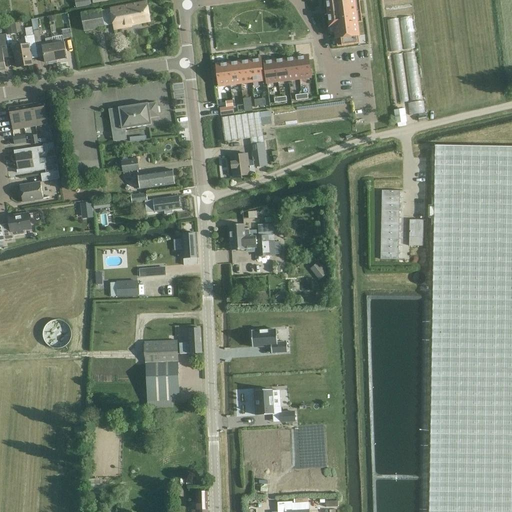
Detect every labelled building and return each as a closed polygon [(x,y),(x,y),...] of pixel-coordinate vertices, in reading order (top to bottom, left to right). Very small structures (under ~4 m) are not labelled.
[(326,0),(329,27),(334,26),(337,47),(360,44),(357,23),(362,22),(359,0),(326,0)] [(81,13),(84,32),(104,28),(104,27),(114,25),(115,28),(150,22),(146,2),(111,8),(111,9),(101,11),(101,9),(81,13)] [(402,49),(401,21),(393,21),(394,49),(402,49)] [(7,35),(17,34),(15,23),(6,25),(7,35)] [(63,40),(71,38),(69,30),(62,31),(63,40)] [(33,32),(34,36),(35,45),(42,44),(39,31),(33,32)] [(35,45),(34,36),(25,37),(26,45),(14,47),(18,67),(32,65),(30,52),(36,52),(35,45)] [(42,46),(45,62),(57,60),(54,44),(53,44),(52,38),(45,40),(46,45),(42,46)] [(54,44),(57,60),(68,58),(65,42),(54,44)] [(298,58),(297,58),(299,79),(311,78),(310,76),(312,75),(312,70),(310,70),(308,56),(304,57),(303,55),(297,56),(298,58)] [(297,58),(286,59),(289,80),(299,79),(297,58)] [(260,59),(249,61),(252,82),(263,81),(260,59)] [(286,59),(275,60),(278,82),(289,80),(286,59)] [(275,60),(264,62),(267,83),(278,82),(275,60)] [(249,61),(238,62),(241,83),(252,82),(249,61)] [(230,85),(227,64),(226,64),(226,62),(220,63),(220,64),(216,65),(218,79),(216,79),(217,85),(219,85),(219,86),(230,85)] [(238,62),(227,64),(230,85),(241,83),(238,62)] [(254,99),(255,107),(265,106),(265,98),(254,99)] [(43,102),(32,104),(36,126),(47,124),(43,102)] [(109,109),(114,141),(118,141),(127,140),(125,129),(152,125),(151,118),(159,117),(158,113),(158,107),(157,107),(157,102),(148,104),(148,103),(119,108),(109,109)] [(32,104),(21,106),(24,128),(36,126),(32,104)] [(9,108),(13,130),(24,128),(21,106),(9,108)] [(227,108),(221,109),(222,116),(234,114),(233,107),(227,108)] [(405,110),(394,111),(396,123),(406,122),(405,110)] [(255,174),(254,168),(267,166),(266,160),(265,149),(260,120),(272,118),(271,112),(221,119),(226,142),(250,138),(253,160),(248,161),(247,154),(230,156),(233,176),(255,174)] [(13,137),(14,145),(27,142),(25,135),(13,137)] [(38,139),(37,135),(30,136),(32,145),(38,144),(38,139)] [(511,511),(511,147),(436,146),(429,511),(511,511)] [(15,150),(17,162),(40,159),(39,154),(44,153),(43,147),(15,150)] [(47,155),(47,158),(55,157),(54,150),(50,150),(48,152),(47,155)] [(17,162),(19,174),(46,170),(45,163),(41,164),(40,159),(17,162)] [(123,173),(139,171),(138,159),(121,161),(123,173)] [(139,175),(141,188),(174,184),(172,170),(139,175)] [(42,182),(59,179),(58,171),(41,174),(42,182)] [(43,199),(40,182),(20,186),(23,202),(43,199)] [(164,211),(165,214),(173,213),(172,209),(180,208),(178,196),(148,201),(147,194),(132,196),(133,203),(146,201),(147,212),(155,211),(155,212),(164,211)] [(0,225),(0,241),(5,241),(12,240),(12,237),(27,234),(26,230),(32,229),(29,213),(15,216),(16,221),(11,222),(11,223),(2,225),(0,225)] [(410,220),(409,238),(423,238),(423,220),(414,220),(410,220)] [(230,225),(231,237),(268,235),(268,236),(273,236),(273,225),(258,225),(258,230),(244,231),(244,224),(230,225)] [(182,235),(184,266),(198,265),(198,258),(196,234),(182,235)] [(255,248),(256,257),(275,256),(274,242),(269,242),(268,236),(268,235),(231,237),(232,251),(245,250),(245,248),(255,248)] [(327,274),(318,263),(310,269),(319,280),(327,274)] [(165,268),(146,269),(146,276),(165,275),(165,268)] [(137,281),(116,282),(117,297),(138,296),(137,281)] [(73,340),(74,337),(74,334),(73,331),(72,329),(70,326),(68,324),(66,322),(63,321),(60,321),(57,321),(54,321),(52,322),(49,324),(47,326),(45,328),(44,331),(44,334),(44,337),(44,340),(45,342),(46,345),(48,347),(51,349),(53,350),(56,351),(59,351),(61,351),(64,350),(67,349),(69,347),(71,345),(72,343),(73,340)] [(179,344),(180,354),(202,353),(201,328),(189,329),(189,343),(179,344)] [(279,331),(254,332),(255,348),(273,348),(274,354),(290,354),(289,344),(280,344),(279,331)] [(177,340),(144,342),(148,407),(173,406),(172,401),(180,400),(177,340)] [(272,390),(255,391),(257,416),(273,415),(280,414),(281,414),(281,413),(281,406),(273,407),(272,391),(272,390)] [(281,414),(280,414),(281,422),(295,421),(294,412),(281,413),(281,414)] [(192,511),(191,511),(207,511),(207,491),(197,492),(198,510),(192,511)]
